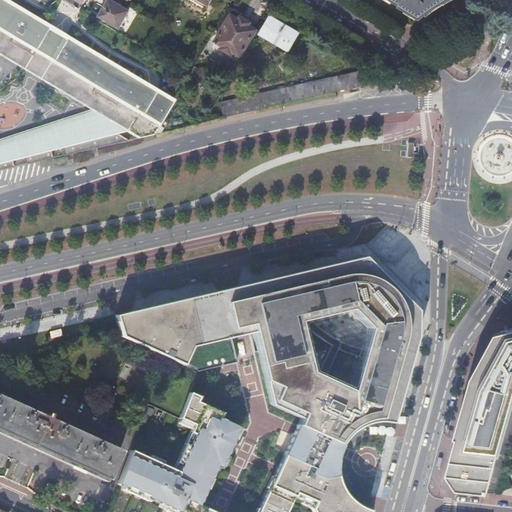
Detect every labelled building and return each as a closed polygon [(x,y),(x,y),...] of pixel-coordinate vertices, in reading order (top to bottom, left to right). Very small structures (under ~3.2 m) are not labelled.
[(0,0),(0,31),(35,52),(49,28),(0,0)] [(112,0),(109,0),(101,15),(120,27),(130,10),(112,0)] [(431,8),(436,6),(443,1),(444,0),(391,0),(420,18),(422,16),(427,11),(431,8)] [(231,14),(215,41),(222,45),(221,48),(231,54),(233,51),(240,56),(256,29),(248,24),(250,22),(239,16),(238,18),(231,14)] [(270,15),(260,33),(288,50),(299,32),(270,15)] [(65,37),(49,28),(35,52),(51,61),(65,37)] [(154,134),(173,101),(65,37),(51,61),(40,80),(139,137),(154,134)] [(222,102),(225,117),(297,100),(342,90),(380,81),(379,78),(362,70),(234,100),(234,99),(222,102)] [(66,154),(129,139),(88,117),(0,144),(0,169),(15,166),(12,155),(25,152),(28,163),(54,157),(51,145),(64,142),(66,154)] [(392,422),(416,338),(417,311),(392,286),(364,258),(236,287),(114,316),(120,336),(197,372),(229,337),(245,333),(252,331),(270,404),(300,418),(293,434),(257,511),(212,511),(195,504),(197,499),(200,498),(205,488),(204,487),(209,477),(210,478),(216,465),(218,466),(223,455),(225,456),(233,437),(231,437),(236,425),(218,417),(221,412),(195,401),(197,396),(188,392),(178,418),(193,424),(190,429),(189,432),(194,433),(177,471),(129,450),(117,484),(164,505),(161,511),(367,511),(368,510),(358,506),(350,500),(343,493),(339,485),(336,477),(335,466),(338,449),(344,439),(352,431),(360,426),(373,421),(382,421),(392,422)] [(456,442),(447,475),(457,490),(488,493),(511,406),(511,328),(496,332),(472,376),(455,436),(456,442)] [(236,388),(231,392),(237,400),(243,395),(240,392),(236,388)] [(44,416),(0,396),(0,432),(107,480),(119,450),(49,419),(51,414),(46,412),(44,416)]
